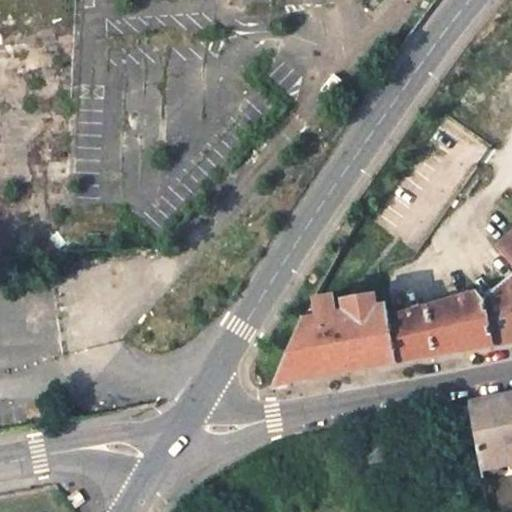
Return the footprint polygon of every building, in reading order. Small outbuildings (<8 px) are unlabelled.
[(511,242),(499,253),(511,268),(511,242)] [(511,293),(510,294),(507,283),(483,303),(493,346),(511,342),(511,293)] [(385,320),(394,364),(438,356),(493,346),(483,303),(477,295),(385,320)] [(394,364),(385,320),(384,314),(334,322),(330,297),(311,301),(310,303),(314,325),(296,328),(274,381),(272,386),(338,374),(394,364)] [(511,395),(504,397),(465,405),(476,464),(511,457),(511,395)] [(365,451),(367,464),(384,461),(382,448),(365,451)]
